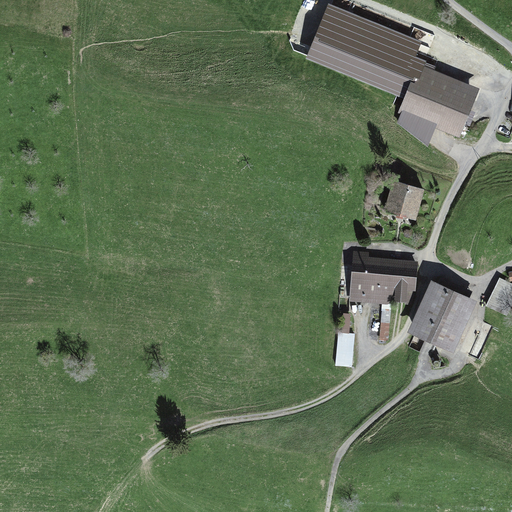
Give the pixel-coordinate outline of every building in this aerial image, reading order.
[(422,42),(329,5),(307,59),(404,99),(398,113),(401,115),(397,123),(428,146),(435,129),(460,139),(480,89),(435,70),(436,67),(426,63),(426,61),(416,57),(422,42)] [(423,189),(395,181),(386,210),(414,218),(423,189)] [(369,253),(354,251),(350,301),(391,304),(391,301),(407,303),(407,291),(416,291),(418,262),(369,257),(369,253)] [(438,283),(431,280),(407,332),(453,353),(476,301),(469,297),(471,291),(441,276),(438,283)] [(511,309),(511,282),(500,276),(485,306),(509,317),(511,309)] [(391,308),(382,308),(379,339),(389,340),(391,308)] [(351,314),(343,313),(342,333),(349,333),(351,314)] [(349,333),(342,333),(338,332),(335,366),(352,367),(355,334),(349,333)]
